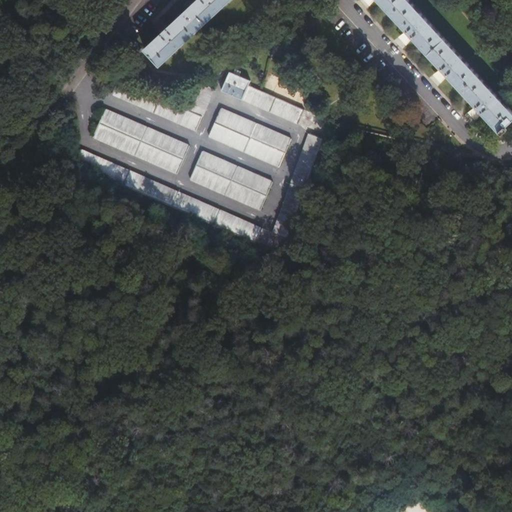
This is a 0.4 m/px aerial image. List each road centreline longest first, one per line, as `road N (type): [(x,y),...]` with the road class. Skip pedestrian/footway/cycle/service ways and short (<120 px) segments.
road 1 (residential): [(342,0),(479,150),(511,143)]
road 2 (residential): [(137,0),(72,85),(80,141)]
road 3 (track): [(72,85),(0,207)]
